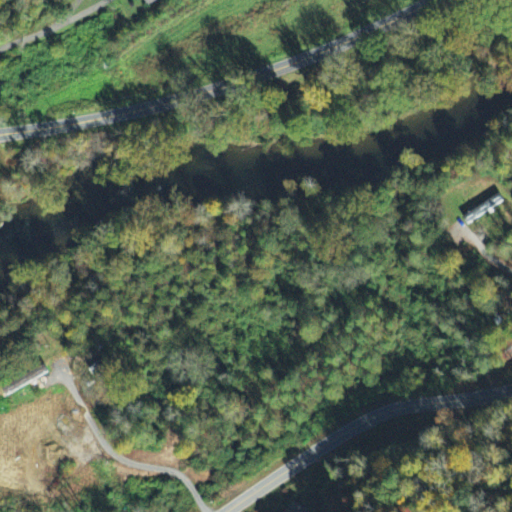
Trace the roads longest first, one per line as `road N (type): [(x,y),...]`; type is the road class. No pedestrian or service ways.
road 1 (primary): [(0,133),(204,91),(343,42),(430,0)]
road 2 (tertiary): [(226,511),(375,414),(511,387)]
